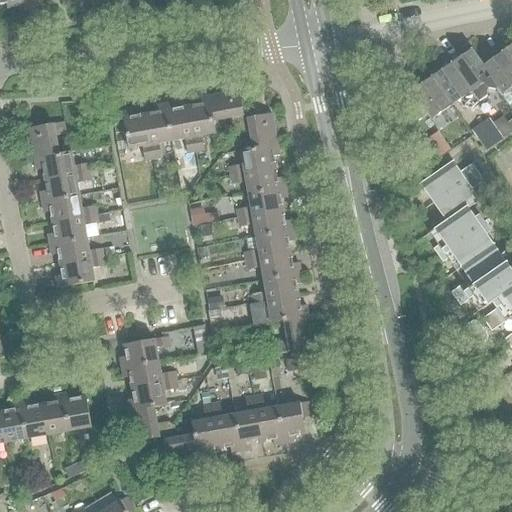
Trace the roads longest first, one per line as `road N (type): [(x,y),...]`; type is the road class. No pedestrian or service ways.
road 1 (tertiary): [(393,464),(383,331),(315,46)]
road 2 (residential): [(0,65),(255,50)]
road 3 (residential): [(315,46),(511,2)]
road 4 (residential): [(0,161),(33,312)]
